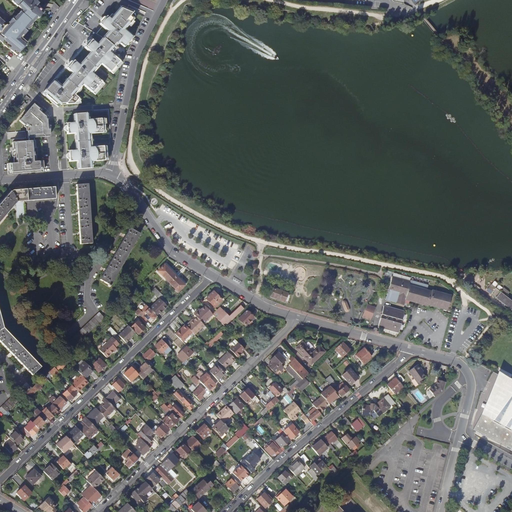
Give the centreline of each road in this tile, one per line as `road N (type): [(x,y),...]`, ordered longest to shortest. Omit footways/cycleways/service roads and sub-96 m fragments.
road 1 (residential): [(0,481),(211,278)]
road 2 (residential): [(299,318),(98,511)]
road 3 (residential): [(226,511),(409,350)]
road 4 (residential): [(164,0),(130,80),(112,172)]
road 5 (residential): [(112,172),(171,252),(211,278)]
road 6 (unknown): [(125,107),(49,113),(55,176)]
road 7 (residential): [(409,350),(452,362),(469,378),(458,437)]
road 8 (primary): [(0,117),(70,10)]
road 9 (unknown): [(413,511),(387,487),(402,427),(425,411)]
